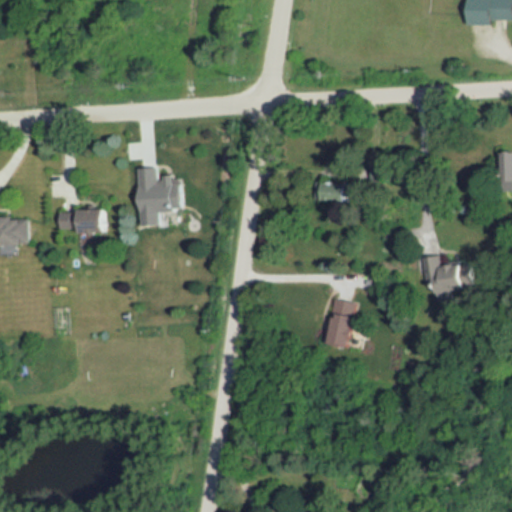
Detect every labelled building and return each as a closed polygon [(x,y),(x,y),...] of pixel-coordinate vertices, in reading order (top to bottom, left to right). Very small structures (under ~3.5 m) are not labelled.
[(511,0),(472,0),(472,22),(511,22),(511,0)] [(138,163),(159,161),(160,175),(165,175),(164,171),(175,170),(175,175),(181,175),(183,202),(175,203),(175,206),(161,207),(162,221),(143,223),(138,163)] [(62,211),(63,230),(79,229),(80,246),(98,246),(97,234),(115,233),(114,209),(62,211)] [(0,213),(0,255),(19,255),(19,245),(34,245),(33,213),(0,213)] [(442,266),(441,257),(424,259),(427,283),(436,282),(438,293),(471,289),(467,263),(442,266)] [(336,293),(358,297),(350,343),(326,339),(330,312),(333,312),(336,293)]
